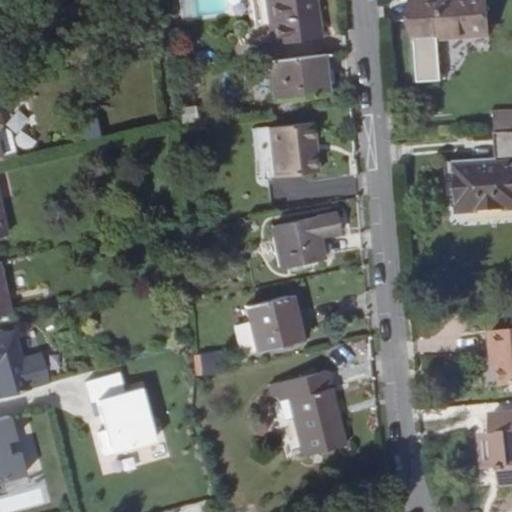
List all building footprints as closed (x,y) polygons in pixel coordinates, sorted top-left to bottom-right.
[(260,0),(248,0),(250,20),(255,20),(256,38),(264,37),(260,0)] [(260,0),(264,37),(264,42),(307,39),(303,0),(260,0)] [(313,38),(309,0),(303,0),(307,39),(313,38)] [(440,83),(438,39),(486,36),(483,0),(411,0),(413,40),(416,83),(440,83)] [(323,95),(319,56),(266,61),(271,100),(323,95)] [(492,134),(511,133),(511,112),(491,113),(492,134)] [(92,121),(75,123),(77,139),(94,137),(92,121)] [(307,123),(263,128),(269,179),(312,173),(307,123)] [(511,133),(492,134),(493,158),(494,163),(470,165),(470,159),(444,161),(447,199),(457,199),(458,210),(511,206),(511,133)] [(336,213),(270,227),(279,270),(321,261),(316,237),(340,232),(336,213)] [(286,297),(243,308),(255,353),(298,341),(286,297)] [(493,353),(495,367),(497,387),(511,385),(511,330),(485,334),(488,354),(493,353)] [(0,393),(12,391),(0,342),(0,393)] [(192,353),(193,373),(218,371),(217,352),(192,353)] [(119,372),(70,385),(75,405),(82,403),(90,433),(83,435),(89,458),(139,445),(119,372)] [(343,448),(323,372),(266,388),(270,406),(285,403),(300,459),(343,448)] [(511,412),(486,414),(486,420),(488,432),(476,433),(478,467),(490,466),(494,466),(496,483),(511,481),(511,412)] [(488,432),(486,420),(478,420),(479,432),(488,432)] [(0,479),(13,476),(8,454),(1,456),(0,453),(0,479)]
